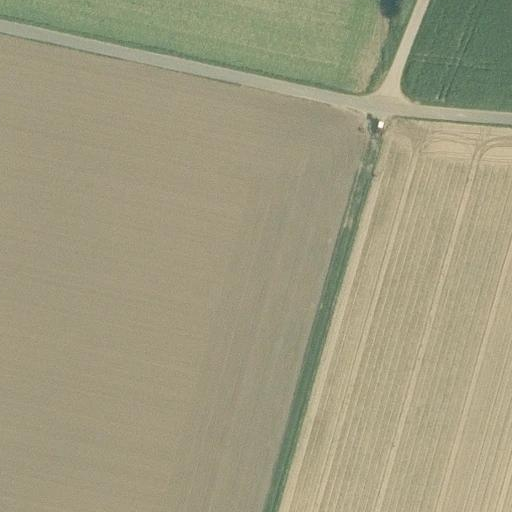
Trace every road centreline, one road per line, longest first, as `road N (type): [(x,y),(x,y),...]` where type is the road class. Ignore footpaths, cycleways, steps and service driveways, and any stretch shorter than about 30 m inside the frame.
road 1 (track): [(379,110),(264,511)]
road 2 (track): [(379,110),(0,27)]
road 3 (track): [(511,121),(379,110)]
